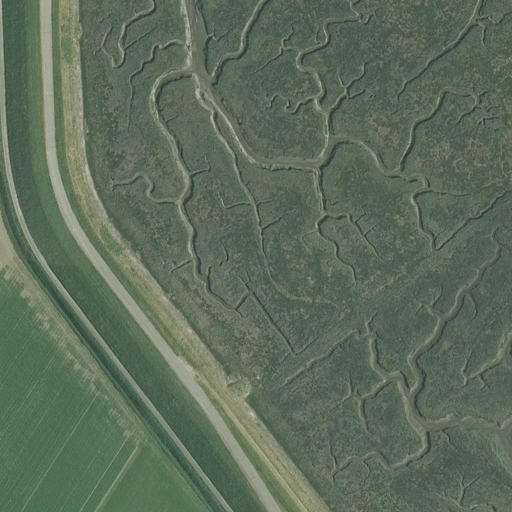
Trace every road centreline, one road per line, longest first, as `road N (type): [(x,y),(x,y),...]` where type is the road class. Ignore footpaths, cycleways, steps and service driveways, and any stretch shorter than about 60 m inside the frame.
road 1 (unclassified): [(229,511),(29,237),(8,154),(4,0)]
road 2 (unclassified): [(277,511),(88,249),(59,188),(53,0)]
